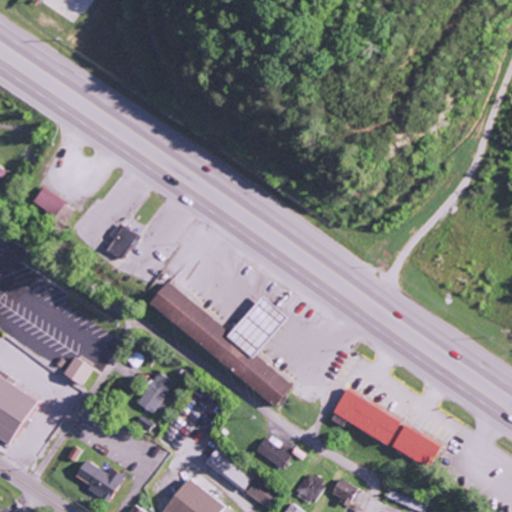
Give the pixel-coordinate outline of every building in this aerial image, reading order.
[(77,209),(43,189),(33,205),(67,225),(77,209)] [(111,238),(113,239),(106,252),(123,262),(138,236),(119,225),(111,238)] [(255,356),(285,317),(258,296),(229,333),(166,283),(147,306),(276,407),(293,386),(255,356)] [(91,368),(73,357),(62,375),(80,387),(91,368)] [(0,440),(10,446),(37,400),(12,385),(14,381),(0,372),(0,440)] [(138,404),(154,414),(173,381),(156,372),(138,404)] [(443,441),(345,392),(331,421),(344,427),(345,424),(430,467),(443,441)] [(291,454),(262,440),(256,455),(285,468),(291,454)] [(67,458),(74,462),(80,451),(73,447),(67,458)] [(254,476),(215,448),(204,464),(243,492),(254,476)] [(90,485),(87,491),(110,503),(123,476),(109,469),(107,473),(84,461),(75,478),(90,485)] [(314,504),(326,485),(308,473),(296,492),(314,504)] [(231,511),(186,479),(162,511),(231,511)] [(245,495),(266,508),(276,493),(255,479),(245,495)] [(357,489),(339,479),(331,494),(340,499),(338,503),(347,507),(357,489)] [(386,498),(420,511),(422,511),(426,505),(389,490),(386,498)] [(303,511),(293,503),(285,511),(303,511)]
